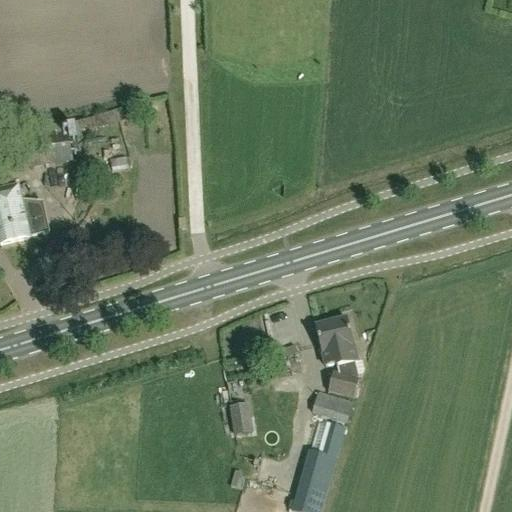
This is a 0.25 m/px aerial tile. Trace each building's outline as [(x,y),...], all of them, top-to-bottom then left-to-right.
[(26,15),(25,0),(9,0),(9,15),(26,15)] [(147,14),(119,16),(120,27),(148,25),(147,14)] [(80,76),(105,73),(104,64),(79,67),(80,76)] [(0,173),(73,164),(70,136),(0,144),(0,173)] [(0,214),(30,208),(28,202),(23,203),(19,189),(16,189),(14,182),(0,184),(0,214)] [(50,236),(47,225),(46,220),(42,221),(39,206),(30,208),(0,214),(0,241),(1,247),(50,236)] [(349,321),(317,329),(323,357),(326,369),(342,365),(345,378),(334,375),(330,395),(355,401),(360,381),(354,350),(355,350),(349,321)] [(279,410),(298,409),(298,393),(279,393),(279,410)] [(320,395),(314,417),(319,418),(312,444),(341,454),(355,405),(320,395)] [(321,511),(335,463),(311,456),(295,511),(321,511)]
